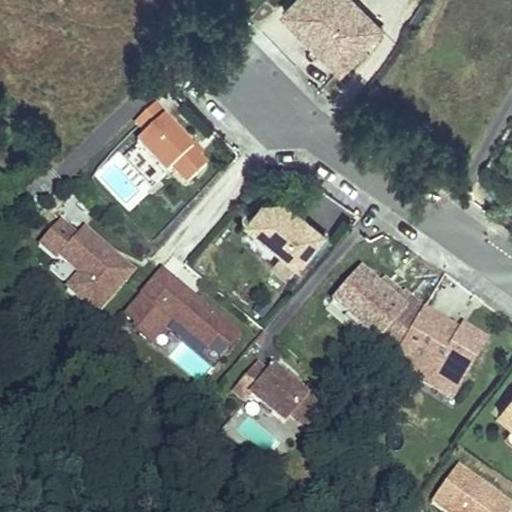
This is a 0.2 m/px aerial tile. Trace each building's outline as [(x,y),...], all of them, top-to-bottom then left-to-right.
[(389,23),(366,0),(294,0),(283,12),(341,70),(389,23)] [(168,117),(156,105),(136,124),(147,135),(138,145),(156,163),(162,158),(188,185),(208,166),(200,157),(191,149),(164,121),(168,117)] [(191,149),(200,157),(203,154),(195,145),(191,149)] [(285,200),(265,202),(248,222),(285,253),(300,265),(326,234),(285,200)] [(96,316),(133,271),(112,254),(110,257),(100,249),(103,246),(83,229),(77,237),(59,223),(39,247),(57,262),(59,259),(79,276),(66,291),(96,316)] [(112,254),(103,246),(100,249),(110,257),(112,254)] [(288,280),(300,265),(285,253),(273,267),(288,280)] [(191,295),(161,270),(141,293),(156,305),(169,289),(185,302),(191,295)] [(325,310),(391,364),(423,310),(406,296),(404,299),(399,304),(380,289),(358,271),(325,310)] [(380,289),(399,304),(404,299),(385,283),(380,289)] [(156,305),(141,293),(123,315),(136,326),(133,329),(151,344),(171,320),(208,351),(217,340),(229,350),(240,336),(191,295),(185,302),(169,289),(156,305)] [(460,386),(487,341),(464,328),(457,340),(447,334),(451,326),(423,310),(391,364),(439,393),(448,379),(460,386)] [(451,410),(464,389),(448,379),(439,393),(391,364),(387,371),(451,410)] [(304,431),(322,410),(295,388),(286,380),(273,370),(269,375),(256,365),(232,393),(245,404),(250,399),(283,426),(289,418),(304,431)] [(290,376),(286,380),(295,388),(299,383),(290,376)] [(511,423),(511,394),(498,412),(511,423)] [(511,505),(458,466),(431,503),(444,511),(510,511),(511,510),(511,505)]
